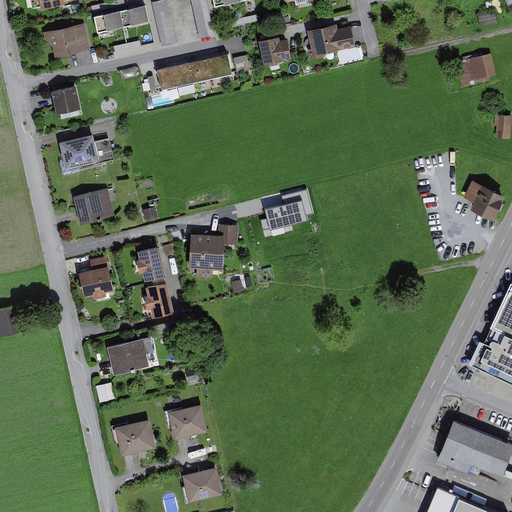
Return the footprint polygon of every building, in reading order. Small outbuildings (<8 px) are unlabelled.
[(30,0),(32,9),(42,7),(42,9),(66,4),(65,1),(70,0),(30,0)] [(193,0),(161,0),(154,2),(164,46),(202,37),(193,0)] [(150,5),(97,16),(101,34),(153,23),(150,5)] [(497,10),(480,13),(482,26),(500,23),(497,10)] [(93,49),(86,21),(45,31),(52,59),(93,49)] [(341,29),(339,21),(307,30),(315,60),(361,47),(355,26),(341,29)] [(284,36),(262,41),(268,66),(296,60),(291,39),(285,40),(284,36)] [(494,52),(468,57),(474,80),(499,75),(494,52)] [(237,71),(251,67),(247,53),(233,57),(237,71)] [(236,74),(231,54),(160,72),(165,92),(236,74)] [(150,90),(161,87),(157,72),(146,74),(150,90)] [(79,87),(54,93),(55,99),(59,116),(84,111),(79,87)] [(511,134),(511,113),(499,112),(496,136),(511,138),(511,134)] [(97,136),(64,143),(69,169),(116,158),(111,138),(98,141),(97,136)] [(511,194),(477,178),(469,194),(478,199),(474,208),(499,220),(511,194)] [(110,186),(77,194),(83,221),(117,213),(110,186)] [(155,208),(142,210),(145,223),(157,221),(155,208)] [(222,233),(194,230),(191,264),(225,267),(227,241),(241,242),(242,222),(223,220),(222,233)] [(163,245),(141,250),(147,278),(169,273),(163,245)] [(309,263),(298,264),(300,289),(364,284),(361,249),(308,253),(309,263)] [(111,259),(82,266),(89,295),(117,288),(111,259)] [(281,265),(238,269),(241,293),(283,289),(281,265)] [(171,279),(149,284),(157,315),(179,309),(171,279)] [(511,284),(511,285),(491,328),(511,337),(511,284)] [(167,324),(155,326),(155,327),(157,334),(168,331),(167,324)] [(480,342),(469,365),(511,384),(511,337),(491,328),(484,344),(480,342)] [(149,337),(108,348),(115,375),(149,367),(146,355),(153,353),(149,337)] [(104,385),(97,386),(100,402),(115,399),(111,383),(104,385)] [(204,404),(170,411),(175,436),(209,429),(204,404)] [(153,416),(117,424),(124,454),(160,445),(153,416)] [(511,455),(511,445),(454,421),(446,440),(438,459),(450,464),(469,472),(471,466),(502,479),(511,455)] [(219,465),(186,473),(192,501),(226,493),(219,465)] [(488,511),(438,490),(428,511),(488,511)]
